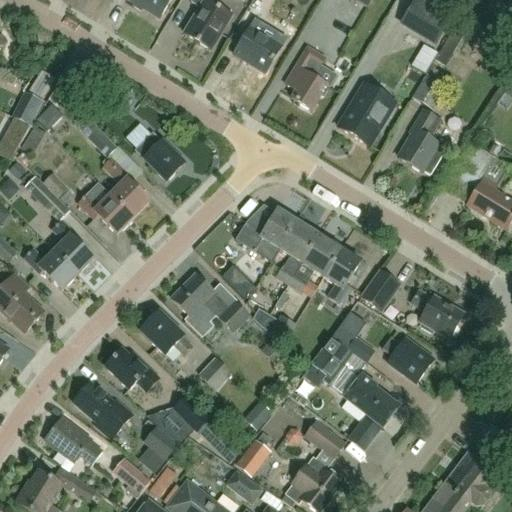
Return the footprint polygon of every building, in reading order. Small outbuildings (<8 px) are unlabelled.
[(126,0),(160,20),(171,0),(126,0)] [(193,0),(191,4),(200,10),(184,36),(212,53),(233,18),(214,7),(217,0),(193,0)] [(347,0),(366,11),(372,0),(347,0)] [(418,0),(417,0),(402,25),(436,46),(451,20),(418,0)] [(255,23),(234,57),(265,77),(286,43),(255,23)] [(445,70),(452,60),(464,39),(453,32),(434,64),(445,70)] [(312,114),(321,99),(324,100),(327,94),(325,92),(327,89),(315,83),(322,71),(320,70),(325,62),(307,52),(286,87),(297,94),(292,102),(312,114)] [(76,59),(57,88),(80,103),(99,74),(76,59)] [(42,102),(54,83),(41,76),(30,95),(42,102)] [(427,77),(412,101),(433,114),(448,89),(427,77)] [(364,88),(338,130),(369,149),(395,107),(364,88)] [(424,113),(410,136),(413,138),(399,162),(419,174),(420,173),(427,178),(443,152),(436,148),(436,147),(430,143),(442,123),(424,113)] [(78,122),(73,126),(107,160),(109,158),(116,151),(83,117),(78,122)] [(166,186),(184,167),(162,145),(153,137),(135,155),(166,186)] [(0,157),(10,163),(15,153),(0,144),(0,145),(0,157)] [(471,149),(458,170),(479,182),(492,161),(471,149)] [(119,189),(109,199),(133,223),(149,207),(139,197),(144,193),(133,182),(119,167),(113,162),(102,172),(108,178),(119,189)] [(42,185),(58,202),(68,193),(52,177),(42,185)] [(53,199),(35,181),(24,191),(43,210),(53,199)] [(507,234),(511,224),(511,206),(493,195),(497,188),(485,181),(467,210),(507,234)] [(19,183),(6,187),(11,199),(23,194),(19,183)] [(117,239),(133,223),(109,199),(99,209),(87,198),(77,207),(94,224),(98,220),(117,239)] [(268,247),(279,254),(297,226),(278,214),(276,217),(264,237),(260,235),(247,227),(236,244),(249,252),(260,259),(268,247)] [(54,255),(78,278),(93,262),(73,244),(77,241),(60,225),(51,234),(63,245),(54,255)] [(290,261),(302,268),(319,240),(297,226),(279,254),(290,261)] [(309,284),(314,275),(324,282),(342,254),(319,240),(302,268),(297,277),(289,289),(301,297),(309,284)] [(0,242),(0,260),(7,267),(16,258),(0,242)] [(63,294),(78,278),(54,255),(45,265),(33,254),(24,263),(40,279),(43,276),(63,294)] [(361,265),(342,254),(324,282),(336,289),(328,302),(339,309),(350,291),(346,289),(361,265)] [(285,269),(284,269),(276,281),(289,289),(297,277),(302,268),(290,261),(285,269)] [(399,289),(379,276),(362,303),(383,316),(399,289)] [(0,315),(26,337),(43,317),(21,298),(28,290),(13,277),(0,291),(0,315)] [(172,304),(191,322),(186,326),(202,341),(213,331),(207,326),(215,319),(234,338),(251,321),(237,307),(230,314),(215,300),(215,299),(196,280),(172,304)] [(449,342),(464,317),(433,299),(431,303),(418,295),(411,307),(424,314),(418,325),(421,326),(419,330),(431,336),(433,333),(449,342)] [(186,360),(195,352),(159,317),(139,337),(165,362),(176,350),(186,360)] [(296,330),(281,321),(268,341),(283,350),(296,330)] [(367,368),(376,355),(356,340),(346,353),(367,368)] [(351,357),(346,353),(332,342),(313,367),(327,379),(331,382),(344,366),(351,357)] [(416,387),(434,363),(406,342),(401,349),(392,342),(384,353),(394,360),(389,366),(416,387)] [(0,368),(9,354),(0,348),(0,368)] [(147,396),(160,384),(134,358),(129,363),(121,355),(105,372),(128,395),(137,386),(147,396)] [(215,396),(233,377),(215,361),(198,379),(215,396)] [(323,384),(345,401),(362,380),(359,377),(344,366),(331,382),(327,379),(323,384)] [(345,401),(367,418),(348,443),(363,454),(381,430),(382,430),(397,410),(374,392),(376,390),(362,379),(362,380),(345,401)] [(112,444),(132,419),(117,406),(114,408),(89,388),(73,407),(98,428),(96,431),(112,444)] [(187,399),(173,413),(193,433),(197,437),(198,436),(210,424),(211,423),(187,399)] [(260,431),(276,416),(267,406),(251,421),(260,431)] [(193,433),(173,413),(149,421),(179,447),(193,433)] [(93,470),(103,457),(90,447),(91,445),(77,435),(75,437),(60,425),(45,446),(74,468),(80,460),(93,470)] [(334,462),(345,448),(316,426),(305,440),(334,462)] [(511,445),(490,429),(478,445),(503,464),(511,452),(511,445)] [(289,445),(302,446),(304,433),(291,431),(289,445)] [(176,450),(157,433),(156,432),(144,446),(156,456),(145,469),(153,476),(176,450)] [(256,446),(236,472),(249,481),(269,456),(256,446)] [(470,508),(476,511),(484,511),(489,503),(488,495),(483,491),(493,478),(479,467),(467,458),(444,488),(470,508)] [(220,460),(211,470),(227,485),(236,475),(220,460)] [(320,511),(340,488),(338,487),(340,484),(340,480),(331,474),(328,475),(326,477),(324,476),(327,473),(313,462),(285,498),(299,509),(303,504),(313,511),(320,511)] [(137,503),(151,486),(124,463),(113,475),(131,490),(128,495),(137,503)] [(73,497),(79,486),(60,474),(54,485),(39,476),(27,494),(25,492),(16,507),(24,511),(44,511),(47,508),(50,510),(63,490),(73,497)] [(227,489),(252,507),(261,495),(236,476),(227,489)] [(167,511),(221,511),(187,486),(168,511),(167,511)] [(466,511),(470,508),(444,488),(425,511),(466,511)] [(160,511),(148,502),(140,511),(160,511)]
